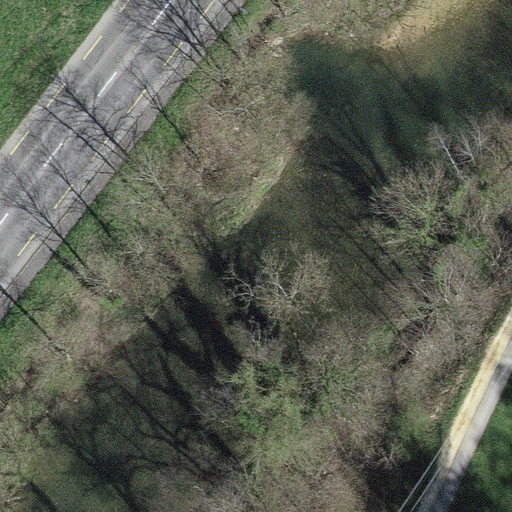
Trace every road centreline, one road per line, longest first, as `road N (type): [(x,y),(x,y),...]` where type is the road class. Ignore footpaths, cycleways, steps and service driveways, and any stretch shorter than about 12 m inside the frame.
road 1 (primary): [(0,223),(171,0)]
road 2 (track): [(423,511),(511,327)]
